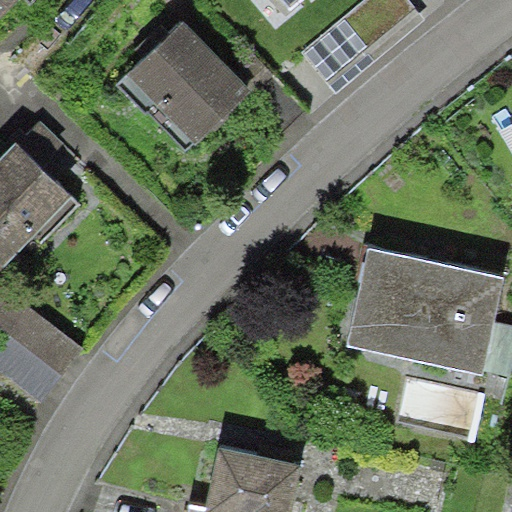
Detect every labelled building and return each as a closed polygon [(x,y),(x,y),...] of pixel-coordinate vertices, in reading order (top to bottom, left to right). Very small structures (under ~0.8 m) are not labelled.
[(0,0),(0,15),(15,0),(0,0)] [(389,9),(381,0),(259,0),(259,1),(318,69),(389,9)] [(183,25),(123,80),(188,152),(249,97),(183,25)] [(23,137),(0,157),(0,264),(76,196),(23,137)] [(498,274),(360,247),(343,337),(478,367),(498,274)] [(82,349),(0,288),(0,336),(8,342),(0,353),(0,376),(40,406),(82,349)] [(286,511),(296,462),(216,447),(204,507),(185,503),(182,511),(286,511)]
